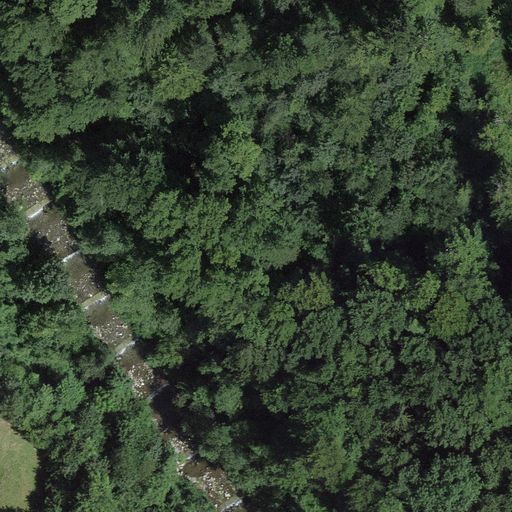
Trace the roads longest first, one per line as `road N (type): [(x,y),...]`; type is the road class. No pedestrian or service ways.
road 1 (track): [(355,511),(339,472),(273,372),(109,170),(19,0)]
road 2 (track): [(339,474),(371,462),(418,382),(478,336),(499,307),(511,259)]
